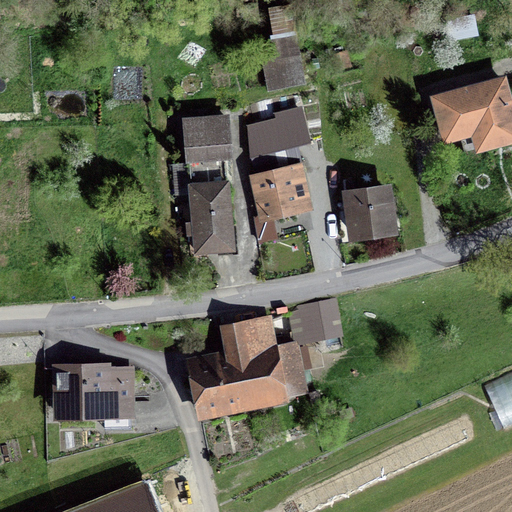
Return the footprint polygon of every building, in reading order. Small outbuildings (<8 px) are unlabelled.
[(265,61),(270,88),(304,82),(289,5),(271,8),(276,38),(271,39),(275,59),(265,61)] [(435,99),(446,139),(482,129),(487,146),(511,139),(511,115),(503,81),(435,99)] [(282,117),(283,121),(249,130),(254,152),(304,140),(297,113),(282,117)] [(185,120),(189,161),(225,158),(229,158),(226,117),(185,120)] [(232,249),(225,158),(189,161),(196,252),(232,249)] [(304,185),(299,165),(253,176),(263,216),(301,206),(297,187),(304,185)] [(386,190),(348,195),(354,235),(391,230),(386,190)] [(333,298),(300,305),(289,310),(296,334),(308,332),(309,335),(339,330),(333,298)] [(203,407),(282,391),(267,321),(224,329),(231,361),(195,368),(203,407)] [(511,361),(481,373),(497,414),(511,408),(511,361)] [(57,368),(58,392),(64,392),(65,415),(131,414),(131,394),(128,394),(128,369),(106,370),(106,367),(57,368)] [(152,511),(143,489),(86,511),(152,511)]
